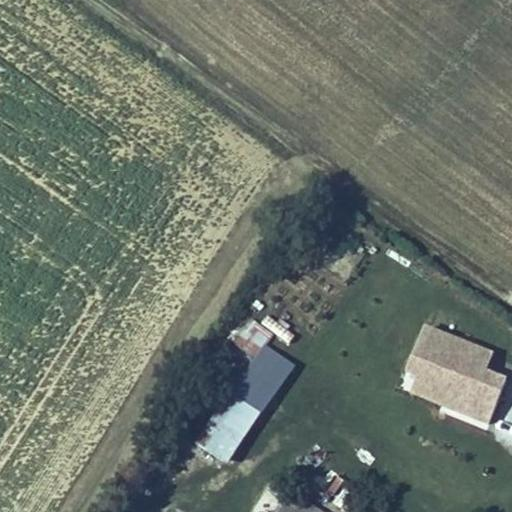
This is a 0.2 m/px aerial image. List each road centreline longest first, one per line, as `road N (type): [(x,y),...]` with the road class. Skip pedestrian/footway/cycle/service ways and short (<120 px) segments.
road 1 (track): [(308,160),(75,0)]
road 2 (track): [(308,160),(511,306)]
